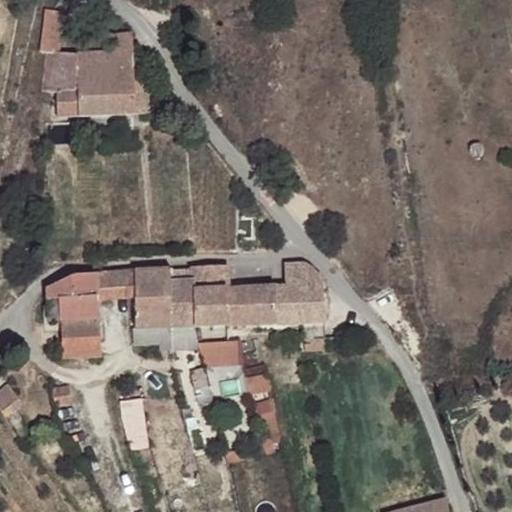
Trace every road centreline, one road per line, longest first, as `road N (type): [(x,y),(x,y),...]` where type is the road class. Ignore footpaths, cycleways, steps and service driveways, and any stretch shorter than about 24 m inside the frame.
road 1 (unclassified): [(314,250),(56,262),(0,321)]
road 2 (unclassified): [(114,0),(314,250)]
road 3 (unclassified): [(314,250),(410,371),(456,482),(459,511)]
